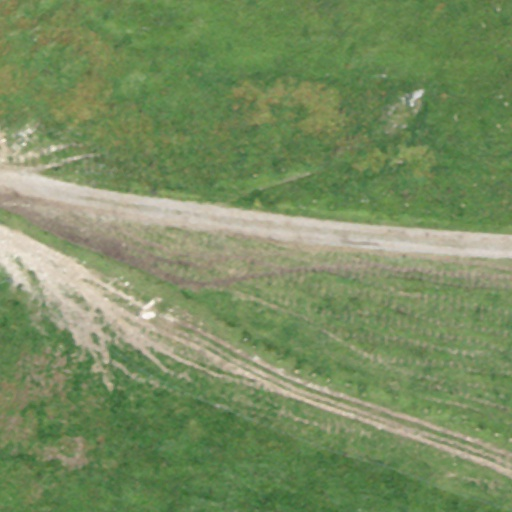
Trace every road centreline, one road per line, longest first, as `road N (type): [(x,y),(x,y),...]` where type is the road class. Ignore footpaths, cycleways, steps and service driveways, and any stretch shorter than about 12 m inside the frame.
road 1 (track): [(0,208),(351,400),(511,458)]
road 2 (track): [(511,230),(0,206)]
